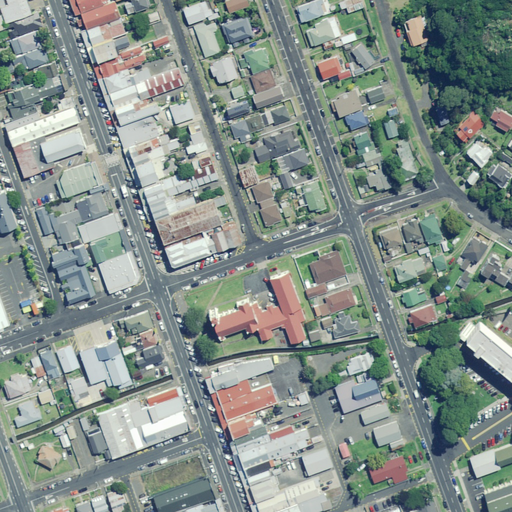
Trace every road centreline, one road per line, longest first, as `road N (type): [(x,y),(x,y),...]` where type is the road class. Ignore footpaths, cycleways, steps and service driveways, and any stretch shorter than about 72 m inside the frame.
road 1 (residential): [(457,511),(351,220)]
road 2 (secondary): [(158,287),(56,0)]
road 3 (unclassified): [(257,251),(166,0)]
road 4 (residential): [(351,220),(273,0)]
road 5 (unclassified): [(22,503),(209,435)]
road 6 (residential): [(66,321),(0,136)]
road 7 (residential): [(447,183),(377,0)]
road 8 (secondary): [(209,435),(158,287)]
